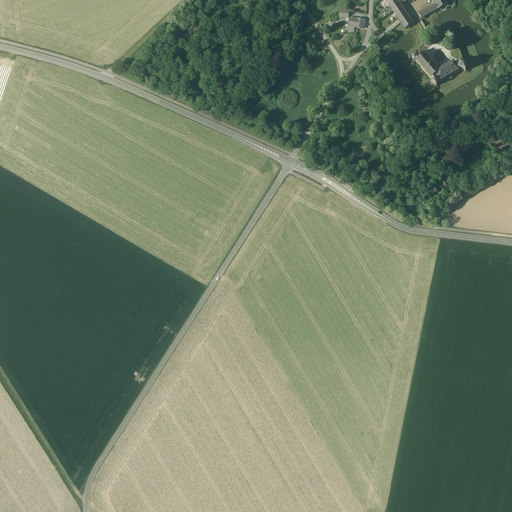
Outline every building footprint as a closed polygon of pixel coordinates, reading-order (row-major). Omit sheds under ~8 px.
[(395,0),(389,5),(405,29),(412,25),(399,5),(395,0)] [(448,4),(445,0),(432,0),(437,8),(438,10),(448,4)] [(430,9),(425,11),(419,15),(422,19),(438,10),(437,8),(434,10),(433,7),(430,9)] [(340,10),(339,18),(349,18),(349,11),(340,10)] [(365,21),(357,20),(355,28),(364,29),(365,21)] [(454,35),(451,33),(450,32),(447,33),(446,35),(444,36),(445,36),(444,37),(445,37),(447,37),(446,38),(447,38),(451,40),(451,41),(452,41),(454,42),(455,40),(456,39),(456,38),(456,37),(456,36),(455,36),(455,35),(454,35)] [(437,71),(425,57),(425,56),(424,56),(422,54),(419,57),(419,58),(419,57),(418,57),(418,56),(412,57),(413,63),(416,62),(433,82),(431,84),(437,86),(439,81),(440,80),(441,82),(459,71),(458,70),(459,69),(466,71),(467,64),(460,62),(459,66),(457,67),(454,63),(439,71),(438,71),(437,71)]
